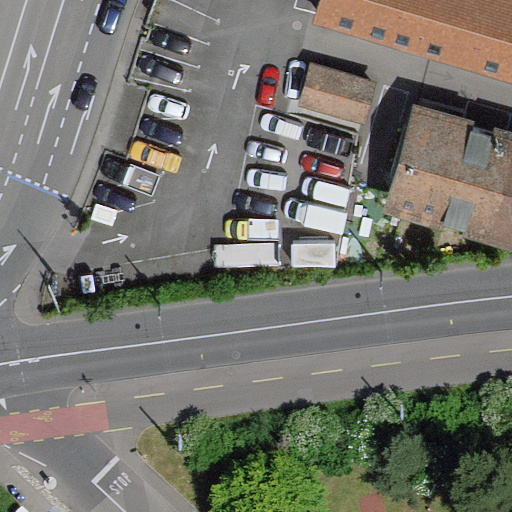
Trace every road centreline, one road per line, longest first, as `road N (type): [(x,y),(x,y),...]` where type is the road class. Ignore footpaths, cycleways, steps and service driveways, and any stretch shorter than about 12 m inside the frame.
road 1 (residential): [(511,298),(0,366)]
road 2 (tertiary): [(0,219),(39,169),(101,0)]
road 3 (residential): [(129,511),(39,424),(0,366)]
